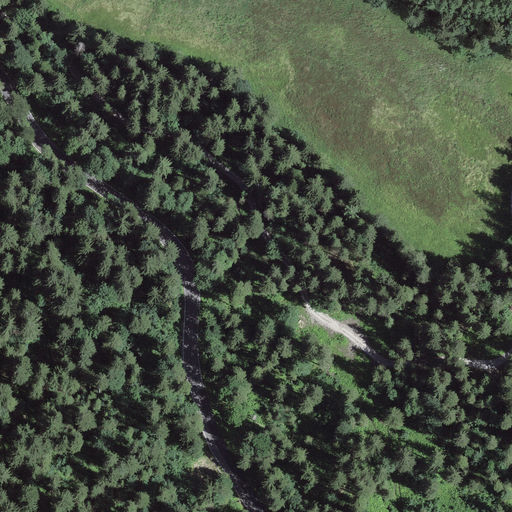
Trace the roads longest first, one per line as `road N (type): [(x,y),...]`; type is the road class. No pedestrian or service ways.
road 1 (track): [(0,17),(53,48),(125,123),(188,140),(232,178),(309,311),(336,333),(381,360),(430,363),(511,343)]
road 2 (tertiary): [(0,76),(42,141),(149,220),(185,261),(197,394),(256,511)]
